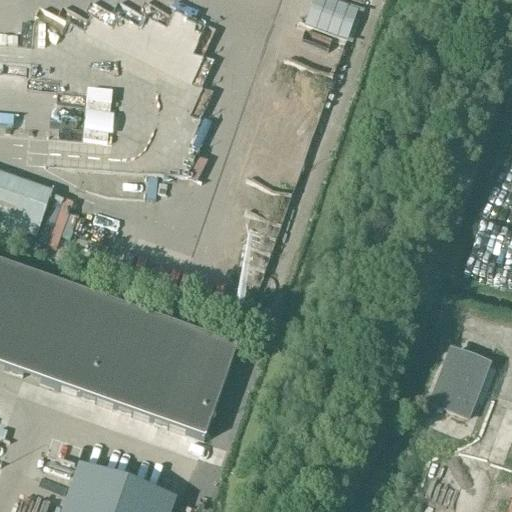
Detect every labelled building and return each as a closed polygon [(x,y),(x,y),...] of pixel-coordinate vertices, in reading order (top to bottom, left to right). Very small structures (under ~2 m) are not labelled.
[(323,2),(312,32),(345,44),(356,14),(323,2)] [(80,145),(105,145),(106,96),(81,96),(80,145)] [(48,205),(0,188),(0,230),(35,242),(48,205)] [(0,372),(203,444),(235,353),(0,270),(0,372)] [(253,301),(234,294),(230,305),(249,312),(253,301)] [(450,357),(430,410),(466,424),(486,371),(450,357)] [(78,471),(63,511),(173,511),(176,506),(78,471)]
